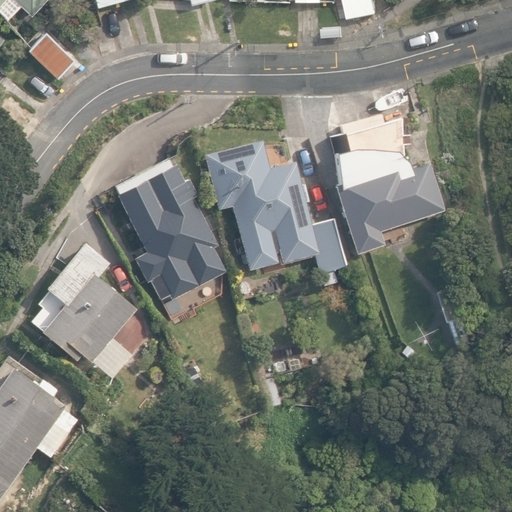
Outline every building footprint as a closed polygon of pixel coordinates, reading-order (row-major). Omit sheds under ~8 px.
[(31,17),(45,0),(0,0),(0,12),(7,19),(19,6),(31,17)] [(324,26),(325,39),(344,38),(343,25),(324,26)] [(27,50),(57,78),(74,59),(44,32),(27,50)] [(335,192),(355,254),(384,245),(380,231),(444,210),(429,160),(410,166),(404,156),(401,118),(382,123),(380,114),(341,125),(342,130),(329,136),(335,192)] [(241,248),(246,268),(275,261),(270,240),(280,238),(277,227),(308,220),(303,201),(326,196),(321,178),(299,183),(293,160),(260,169),(256,157),(208,169),(214,195),(226,191),(237,235),(224,238),(228,252),(241,248)] [(157,276),(169,299),(198,284),(186,260),(217,244),(192,197),(197,194),(188,178),(183,180),(173,162),(114,192),(143,250),(131,256),(145,282),(157,276)] [(305,224),(317,271),(344,264),(332,217),(305,224)] [(93,357),(109,370),(124,352),(108,339),(134,308),(95,276),(107,262),(82,241),(43,287),(62,303),(39,330),(75,360),(80,353),(90,361),(93,357)] [(437,300),(451,297),(448,289),(435,292),(437,300)] [(448,321),(456,346),(469,342),(462,317),(448,321)] [(180,368),(187,383),(200,376),(193,361),(180,368)] [(0,495),(65,404),(50,393),(54,388),(39,378),(35,383),(10,366),(0,380),(0,495)] [(236,419),(266,407),(262,396),(232,407),(236,419)] [(80,410),(93,420),(102,409),(90,399),(80,410)]
